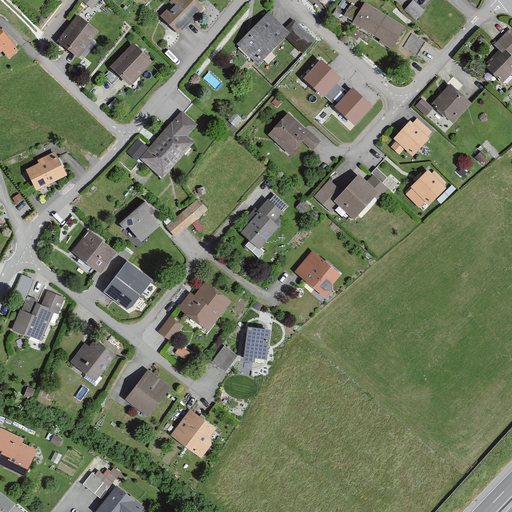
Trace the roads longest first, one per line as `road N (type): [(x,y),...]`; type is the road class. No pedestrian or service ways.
road 1 (unclassified): [(126,138),(240,0)]
road 2 (unclassified): [(21,250),(126,138)]
road 3 (residential): [(289,0),(402,101)]
road 4 (residential): [(21,250),(130,338)]
road 5 (residential): [(499,0),(402,101)]
